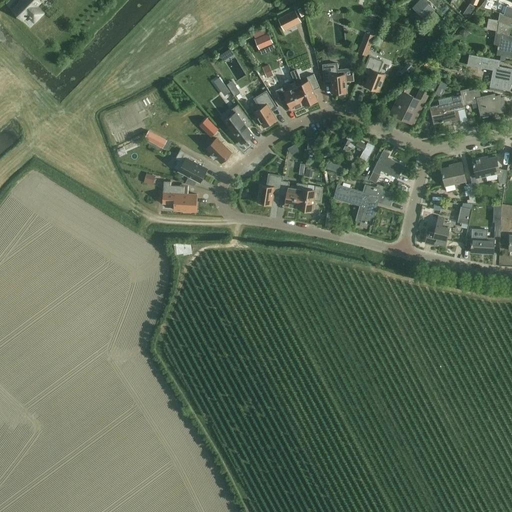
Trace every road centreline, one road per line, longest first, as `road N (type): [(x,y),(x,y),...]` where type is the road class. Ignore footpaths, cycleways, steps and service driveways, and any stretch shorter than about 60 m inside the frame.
road 1 (residential): [(402,250),(239,220),(226,215),(222,185),(263,144),(335,110),(425,149)]
road 2 (track): [(239,220),(235,245),(210,245),(190,259),(158,344),(246,511)]
